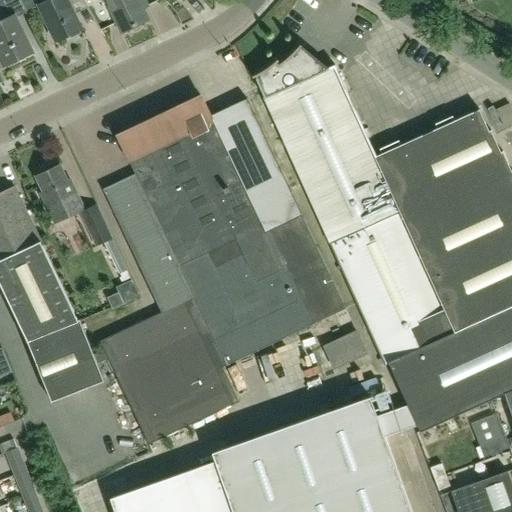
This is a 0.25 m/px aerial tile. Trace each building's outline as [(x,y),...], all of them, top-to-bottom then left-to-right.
[(26,13),(19,0),(0,0),(0,10),(5,20),(0,22),(0,55),(5,65),(32,52),(15,19),(26,13)] [(19,0),(26,13),(40,7),(39,6),(36,0),(19,0)] [(56,41),(67,35),(72,38),(81,34),(80,28),(81,28),(74,14),(88,6),(83,0),(50,0),(39,6),(40,7),(56,41)] [(139,0),(105,0),(121,32),(148,18),(139,0)] [(511,174),(511,175),(502,153),(500,154),(491,132),(489,133),(479,112),(376,157),(336,67),(323,72),(314,65),(316,62),(309,56),(307,58),(299,52),(303,47),(301,46),(297,50),(284,62),(280,65),(278,63),(280,61),(279,60),(271,67),(256,76),(253,77),(254,79),(256,78),(266,100),(284,140),(351,290),(384,364),(388,363),(407,406),(416,426),(419,432),(505,394),(511,413),(511,174)] [(211,115),(203,97),(119,136),(136,172),(104,188),(161,312),(99,341),(147,445),(239,402),(222,368),(345,309),(301,214),(266,231),(211,115)] [(266,231),(301,214),(247,98),(211,115),(266,231)] [(69,216),(84,209),(70,180),(67,182),(59,166),(36,177),(44,193),(41,195),(55,223),(69,216)] [(0,259),(12,254),(41,240),(15,186),(0,192),(0,259)] [(111,239),(96,208),(81,215),(96,246),(104,242),(118,273),(125,270),(111,239)] [(0,278),(29,340),(78,318),(41,240),(12,254),(0,259),(0,278)] [(79,318),(78,318),(29,340),(51,402),(103,382),(79,318)] [(367,353),(356,331),(324,346),(334,369),(367,353)] [(216,461),(110,498),(114,511),(411,511),(384,437),(416,426),(407,406),(377,416),(371,397),(213,452),(216,461)] [(0,430),(17,422),(14,414),(0,420),(0,430)] [(480,457),(496,457),(495,423),(478,423),(480,457)] [(14,439),(0,444),(0,449),(2,455),(6,453),(15,476),(27,471),(14,439)] [(446,464),(434,468),(443,492),(455,487),(446,464)] [(27,471),(15,476),(21,491),(24,498),(36,493),(27,471)] [(452,492),(459,511),(511,511),(511,486),(507,473),(452,492)] [(42,511),(36,493),(24,498),(29,511),(42,511)]
